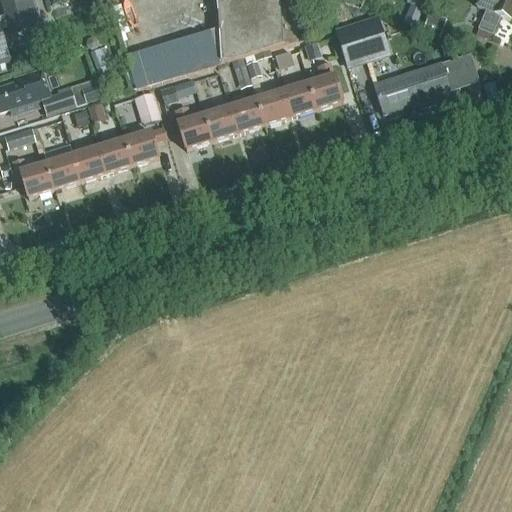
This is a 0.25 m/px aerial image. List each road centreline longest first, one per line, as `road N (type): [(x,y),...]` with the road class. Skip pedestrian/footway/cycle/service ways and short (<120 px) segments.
road 1 (residential): [(0,272),(511,111)]
road 2 (tertiary): [(0,325),(511,164)]
